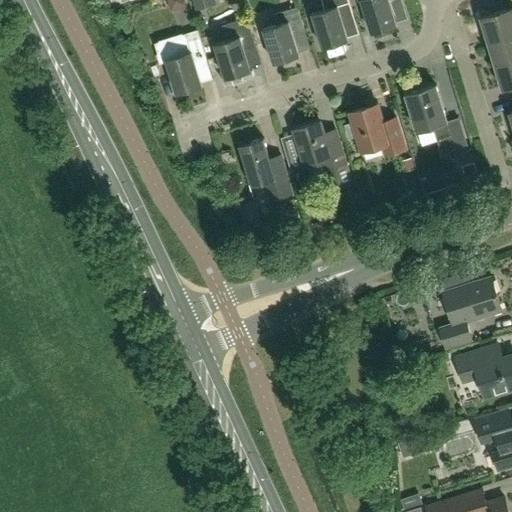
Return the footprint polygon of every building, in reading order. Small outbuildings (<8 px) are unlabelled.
[(192,0),(196,10),(211,6),(208,0),(192,0)] [(341,19),(352,15),(347,0),(321,0),(325,11),(312,14),(322,47),(347,40),(341,19)] [(357,0),(358,0),(359,0),(360,0),(370,31),(371,32),(395,25),(389,4),(401,0),(400,0),(357,0)] [(511,6),(479,17),(487,41),(511,33),(511,6)] [(292,34),(304,31),(297,8),(272,15),(276,26),(263,30),(273,63),(298,55),(292,34)] [(222,25),(227,42),(214,45),(224,78),(249,70),(243,50),(255,46),(248,23),(239,26),(237,20),(222,25)] [(511,33),(487,41),(494,65),(511,59),(511,33)] [(160,63),(166,61),(175,93),(200,85),(194,65),(206,61),(199,38),(188,42),(185,34),(154,43),(160,63)] [(511,59),(494,65),(502,88),(511,85),(511,59)] [(441,152),(465,144),(458,121),(447,124),(435,84),(405,94),(416,130),(432,125),(441,152)] [(348,137),(356,135),(361,151),(381,144),(384,155),(404,149),(394,117),(382,121),(376,103),(349,111),(352,123),(345,125),(348,137)] [(304,166),(321,161),(329,189),(350,183),(338,142),(334,130),(322,134),(318,121),(293,129),(304,166)] [(279,156),(268,159),(262,139),(238,146),(250,185),(262,182),(267,200),(291,193),(279,156)] [(466,322),(502,311),(492,278),(443,292),(453,324),(440,328),(445,347),(472,339),(466,322)] [(484,396),(511,387),(511,355),(487,363),(483,350),(455,358),(463,382),(478,377),(484,396)] [(511,465),(511,415),(510,409),(500,412),(474,420),(481,443),(497,438),(501,450),(493,452),(498,470),(511,465)] [(403,457),(415,454),(411,438),(399,442),(403,457)] [(428,511),(507,511),(504,497),(478,505),(474,491),(426,506),(428,511)] [(421,492),(408,496),(411,506),(424,503),(421,492)]
